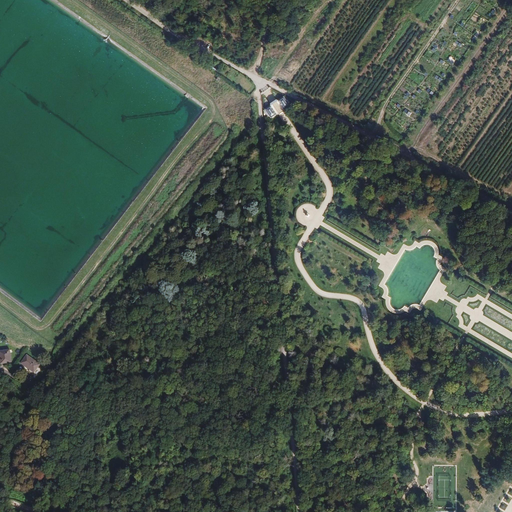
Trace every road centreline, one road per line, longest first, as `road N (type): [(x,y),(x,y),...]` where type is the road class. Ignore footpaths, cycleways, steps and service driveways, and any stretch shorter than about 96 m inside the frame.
road 1 (track): [(69,0),(208,97),(214,117),(47,327),(36,329),(0,301)]
road 2 (track): [(255,77),(298,511)]
road 3 (track): [(255,77),(511,210)]
road 4 (track): [(373,138),(383,107),(457,0)]
road 5 (unclassified): [(126,0),(176,37),(255,77)]
